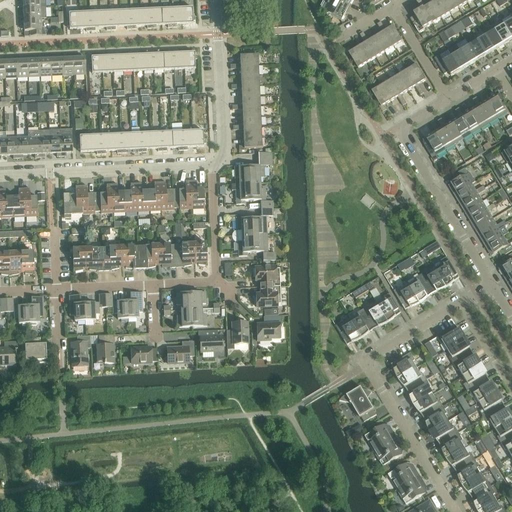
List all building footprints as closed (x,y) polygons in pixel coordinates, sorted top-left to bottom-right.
[(45,0),(22,0),(23,9),(41,8),(46,8),(45,0)] [(348,8),(333,0),(329,0),(327,5),(321,8),(327,18),(330,16),(341,22),(348,8)] [(333,0),(348,8),(352,0),(333,0)] [(438,0),(432,4),(442,19),(450,14),(441,0),(438,0)] [(459,9),(453,0),(441,0),(450,14),(459,9)] [(453,0),(459,9),(468,4),(465,0),(453,0)] [(424,9),(426,8),(423,4),(419,6),(423,12),(410,20),(419,34),(425,31),(425,30),(433,25),(424,9)] [(424,9),(433,25),(442,19),(432,4),(426,8),(424,9)] [(23,9),(24,20),(41,20),(46,19),(46,8),(41,8),(23,9)] [(182,9),(171,10),(172,29),(177,28),(177,25),(182,25),(182,9)] [(182,9),(182,25),(193,25),(193,22),(195,22),(195,18),(193,18),(192,9),(182,9)] [(151,11),(152,30),(156,29),(156,26),(162,26),(161,10),(151,11)] [(171,10),(161,10),(162,26),(168,26),(168,29),(172,29),(171,10)] [(131,31),(131,11),(120,12),(121,28),(127,28),(127,31),(131,31)] [(141,11),(131,11),(131,31),(136,30),(136,27),(141,27),(141,11)] [(151,11),(141,11),(141,27),(147,27),(147,30),(152,30),(151,11)] [(110,12),(100,13),(101,29),(106,29),(107,32),(111,31),(110,12)] [(110,12),(111,31),(116,31),(115,28),(121,28),(120,12),(110,12)] [(80,14),(80,30),(86,30),(86,32),(91,32),(90,13),(80,14)] [(90,13),(91,32),(95,32),(95,29),(101,29),(100,13),(90,13)] [(80,30),(80,14),(69,14),(69,23),(67,23),(67,28),(69,28),(70,30),(80,30)] [(41,20),(24,20),(24,32),(30,32),(30,36),(29,37),(46,36),(43,28),(41,29),(41,20)] [(496,31),(505,46),(511,41),(511,37),(505,26),(496,31)] [(384,27),(380,29),(383,34),(376,38),(385,53),(394,48),(385,33),(386,31),(384,27)] [(385,33),(394,48),(403,43),(394,27),(386,31),(385,33)] [(487,36),(496,51),(505,46),(496,31),(487,36)] [(478,42),(487,56),(496,51),(487,36),(478,42)] [(358,48),(368,64),(376,59),(367,43),(369,42),(366,38),(363,40),(365,44),(358,48)] [(367,43),(376,59),(385,53),(376,38),(369,42),(367,43)] [(460,50),(459,50),(470,67),(478,62),(470,47),(469,47),(466,41),(458,46),(460,50)] [(478,42),(470,47),(478,62),(487,56),(478,42)] [(368,64),(358,48),(352,53),(349,48),(345,51),(349,57),(350,56),(358,70),(368,64)] [(459,50),(451,55),(461,72),(470,67),(459,50)] [(184,70),(184,54),(178,54),(178,51),(173,52),(174,71),(184,70)] [(149,56),(143,56),(144,72),(154,72),(153,52),(148,53),(149,56)] [(157,52),(153,52),(154,72),(164,71),(163,55),(158,55),(157,52)] [(169,55),(163,55),(164,71),(174,71),(173,52),(169,52),(169,55)] [(461,72),(451,55),(449,52),(440,57),(435,60),(445,76),(449,73),(452,78),(461,72)] [(133,72),(132,53),(128,54),(128,57),(122,57),(123,73),(133,72)] [(132,53),(133,72),(144,72),(143,56),(137,56),(137,53),(132,53)] [(108,58),(102,58),(103,74),(113,73),(112,54),(108,55),(108,58)] [(112,54),(113,73),(123,73),(122,57),(117,57),(117,54),(112,54)] [(184,54),(184,70),(195,70),(195,60),(197,60),(197,56),(195,56),(194,54),(184,54)] [(240,57),(240,65),(240,68),(258,67),(258,56),(240,57)] [(103,74),(102,58),(91,58),(91,61),(89,61),(89,65),(92,65),(92,74),(103,74)] [(74,76),(73,59),(62,60),(63,77),(74,76)] [(73,59),(74,76),(86,76),(85,59),(73,59)] [(51,77),(50,60),(39,61),(40,78),(51,77)] [(50,60),(51,77),(63,77),(62,60),(50,60)] [(16,62),(17,79),(28,79),(27,61),(16,62)] [(39,61),(27,61),(28,79),(40,78),(39,61)] [(16,62),(5,62),(5,80),(17,79),(16,62)] [(240,65),(235,66),(235,70),(240,70),(241,78),(259,77),(258,67),(240,68),(240,65)] [(417,66),(408,71),(417,87),(419,85),(426,81),(417,66)] [(415,88),(418,92),(422,90),(419,85),(417,87),(408,71),(399,76),(408,92),(415,88)] [(408,92),(399,76),(390,82),(400,97),(402,96),(408,92)] [(241,78),(241,86),(241,88),(259,87),(259,77),(241,78)] [(398,98),(400,103),(404,100),(402,96),(400,97),(390,82),(382,87),(391,102),(398,98)] [(241,86),(236,86),(236,90),(241,90),(242,98),(260,97),(259,87),(241,88),(241,86)] [(391,102),(382,87),(372,92),(381,106),(379,107),(383,113),(387,111),(384,107),(391,102)] [(488,102),(498,119),(508,114),(502,105),(506,103),(500,94),(488,102)] [(242,98),(242,106),(242,108),(260,107),(260,97),(242,98)] [(475,105),(477,108),(479,107),(490,124),(498,119),(488,102),(481,106),(479,102),(475,105)] [(242,110),(242,118),(261,118),(260,107),(242,108),(242,106),(237,106),(237,111),(242,110)] [(470,112),(481,130),(490,124),(479,107),(477,108),(470,112)] [(461,113),(458,115),(460,119),(462,118),(472,135),(481,130),(470,112),(464,116),(461,113)] [(261,118),(242,118),(243,126),(243,129),(261,128),(261,118)] [(462,118),(460,119),(453,123),(463,140),(472,135),(462,118)] [(440,126),(442,129),(444,128),(455,145),(463,140),(453,123),(446,127),(444,123),(440,126)] [(243,126),(238,127),(238,131),(243,131),(243,139),(262,138),(261,128),(243,129),(243,126)] [(442,129),(435,133),(446,151),(455,145),(444,128),(442,129)] [(49,132),(51,155),(56,154),(57,158),(61,158),(61,137),(60,131),(49,132)] [(28,138),(29,156),(35,155),(35,159),(40,159),(39,132),(28,133),(28,138)] [(51,155),(49,132),(39,132),(40,159),(45,159),(45,155),(51,155)] [(192,132),(182,133),(183,152),(188,151),(187,148),(193,148),(192,132)] [(192,132),(193,148),(204,148),(204,145),(206,145),(206,141),(203,141),(203,132),(192,132)] [(151,134),(152,150),(158,150),(158,153),(162,153),(162,133),(151,134)] [(162,133),(162,153),(167,152),(167,149),(173,149),(172,133),(162,133)] [(183,152),(182,133),(172,133),(173,149),(178,149),(179,152),(183,152)] [(423,141),(428,150),(433,157),(436,155),(437,156),(446,151),(435,133),(423,141)] [(131,135),(132,151),(137,151),(138,154),(142,153),(141,134),(131,135)] [(141,134),(142,153),(147,153),(146,150),(152,150),(151,134),(141,134)] [(111,136),(111,152),(117,152),(117,155),(122,154),(121,135),(111,136)] [(121,135),(122,154),(126,154),(126,151),(132,151),(131,135),(121,135)] [(61,137),(61,158),(66,158),(66,154),(73,154),(72,136),(61,137)] [(101,155),(101,136),(90,137),(91,153),(97,153),(97,156),(101,155)] [(101,136),(101,155),(106,155),(106,152),(111,152),(111,136),(101,136)] [(91,153),(90,137),(79,137),(80,146),(78,146),(78,151),(80,151),(80,153),(91,153)] [(17,139),(18,160),(23,160),(23,156),(29,156),(28,138),(17,139)] [(262,138),(243,139),(244,147),(239,147),(239,151),(246,151),(246,150),(262,149),(262,138)] [(17,139),(6,139),(7,157),(13,156),(13,160),(18,160),(17,139)] [(511,148),(503,155),(508,164),(511,163),(511,162),(511,161),(511,148)] [(272,160),(258,161),(259,167),(249,168),(250,185),(260,184),(260,179),(264,179),(264,167),(272,167),(272,160)] [(239,180),(239,185),(250,185),(249,168),(234,168),(235,180),(239,180)] [(449,186),(455,195),(472,185),(467,177),(469,175),(465,169),(453,177),(456,182),(449,186)] [(180,209),(180,211),(192,211),(191,181),(190,181),(190,182),(185,182),(186,191),(180,191),(180,190),(172,191),(172,192),(173,200),(180,200),(180,209)] [(191,181),(192,211),(204,210),(204,211),(205,211),(204,190),(203,190),(197,190),(196,181),(191,182),(191,181)] [(155,192),(148,193),(149,213),(161,212),(160,183),(159,183),(160,183),(154,183),(155,192)] [(160,183),(161,212),(174,211),(174,209),(180,209),(180,200),(173,200),(172,192),(166,192),(165,183),(160,183)] [(131,194),(124,194),(125,214),(137,213),(136,184),(130,184),(131,194)] [(136,184),(137,213),(149,213),(148,193),(142,193),(141,184),(136,184)] [(250,185),(251,202),(260,202),(261,210),(273,210),(272,202),(265,203),(265,190),(260,190),(260,184),(250,185)] [(113,214),(112,185),(106,186),(107,195),(101,195),(100,195),(101,203),(94,204),(94,213),(95,213),(101,213),(101,215),(113,214)] [(112,185),(113,214),(125,214),(124,194),(118,194),(117,185),(112,185)] [(250,185),(239,185),(232,186),(232,192),(235,192),(236,206),(245,206),(245,202),(251,202),(250,185)] [(476,192),(472,185),(455,195),(460,204),(477,194),(476,192)] [(82,216),(81,186),(81,187),(76,187),(76,196),(70,196),(70,195),(63,196),(64,219),(71,219),(71,216),(82,216)] [(81,186),(82,216),(95,215),(95,213),(94,213),(94,204),(101,203),(100,195),(101,195),(101,194),(93,194),(93,195),(87,195),(87,186),(82,187),(81,186)] [(0,190),(0,189),(0,190),(1,219),(13,219),(12,199),(6,199),(6,190),(0,190)] [(19,199),(12,199),(13,219),(25,218),(24,189),(19,190),(19,199)] [(24,189),(25,218),(37,218),(37,219),(38,219),(37,197),(36,197),(36,198),(30,198),(29,189),(24,189)] [(460,204),(465,213),(483,202),(479,196),(482,194),(480,190),(476,192),(477,194),(460,204)] [(483,202),(465,213),(471,222),(488,211),(487,209),(483,202)] [(490,207),(487,209),(488,211),(471,222),(476,230),(493,220),(489,213),(493,211),(490,207)] [(261,219),(251,219),(252,237),(267,236),(266,218),(273,217),(273,210),(261,210),(261,219)] [(232,236),(232,237),(252,237),(251,219),(245,220),(245,216),(237,217),(237,232),(236,232),(235,232),(234,233),(233,233),(233,234),(232,235),(232,236)] [(476,230),(481,239),(498,229),(497,227),(493,220),(476,230)] [(501,225),(497,227),(498,229),(481,239),(486,248),(504,237),(500,231),(503,228),(501,225)] [(252,237),(253,254),(263,253),(263,262),(275,262),(275,254),(267,254),(267,236),(252,237)] [(247,254),(253,254),(252,237),(232,237),(232,238),(232,239),(233,240),(233,241),(234,242),(235,242),(236,243),(237,243),(238,243),(238,258),(247,257),(247,254)] [(504,237),(486,248),(492,257),(499,253),(502,258),(511,252),(511,246),(511,245),(509,246),(504,237)] [(194,245),(195,264),(198,263),(198,266),(206,267),(206,268),(207,268),(206,244),(194,245)] [(181,246),(176,246),(177,269),(184,269),(184,268),(192,266),(192,264),(195,264),(194,245),(181,245),(181,246)] [(139,248),(140,271),(148,270),(155,268),(155,265),(158,265),(157,246),(145,247),(139,248)] [(170,246),(157,246),(158,265),(161,265),(162,268),(169,269),(177,269),(176,246),(170,246)] [(109,249),(103,249),(104,272),(111,272),(111,271),(119,270),(119,267),(122,267),(121,248),(109,249)] [(121,248),(122,267),(125,267),(125,270),(133,270),(133,271),(140,271),(139,248),(134,248),(121,248)] [(85,250),(86,269),(89,268),(89,271),(97,272),(97,273),(104,272),(103,249),(97,250),(97,249),(85,250)] [(86,269),(85,250),(72,250),(74,274),(75,274),(75,273),(83,271),(83,269),(86,269)] [(21,254),(22,272),(25,272),(25,275),(33,276),(34,276),(33,253),(21,254)] [(0,254),(0,273),(1,273),(1,276),(9,277),(9,278),(10,277),(9,254),(0,254)] [(9,254),(10,277),(11,277),(19,275),(19,272),(22,272),(21,254),(9,254)] [(500,270),(505,279),(511,274),(511,254),(503,260),(506,266),(500,270)] [(436,270),(446,287),(455,282),(454,281),(459,278),(447,258),(440,263),(442,266),(436,270)] [(260,282),(260,288),(279,288),(279,281),(277,281),(276,268),(270,268),(270,262),(263,262),(263,268),(255,269),(255,282),(260,282)] [(428,272),(421,276),(433,295),(446,287),(436,270),(429,274),(428,272)] [(409,286),(419,303),(433,295),(421,276),(414,280),(415,282),(409,286)] [(370,293),(375,290),(371,283),(366,286),(370,293)] [(419,303),(409,286),(403,290),(401,288),(394,292),(405,311),(410,308),(419,303)] [(279,288),(260,288),(261,295),(256,295),(256,309),(278,308),(278,295),(280,295),(279,288)] [(191,294),(191,311),(202,311),(202,305),(206,305),(205,293),(191,294)] [(127,303),(128,322),(136,322),(136,320),(139,320),(138,314),(143,314),(142,294),(130,294),(130,302),(127,303)] [(181,306),(181,312),(191,311),(191,294),(176,295),(177,306),(181,306)] [(105,296),(106,309),(113,308),(113,315),(118,315),(118,321),(121,320),(121,323),(128,322),(127,303),(112,303),(112,295),(105,296)] [(377,305),(388,322),(396,317),(396,316),(401,313),(390,295),(383,299),(384,301),(377,305)] [(100,304),(84,305),(85,324),(93,324),(92,322),(95,322),(95,316),(99,316),(99,309),(106,309),(105,296),(99,296),(100,304)] [(85,324),(84,305),(81,305),(81,297),(69,297),(70,317),(74,317),(75,323),(78,322),(78,325),(85,324)] [(28,307),(29,327),(37,327),(37,324),(40,324),(39,318),(44,318),(43,298),(31,299),(32,307),(28,307)] [(6,300),(7,313),(14,313),(14,319),(19,319),(19,325),(22,325),(22,327),(29,327),(28,307),(13,308),(13,300),(6,300)] [(370,307),(363,311),(374,330),(388,322),(377,305),(371,309),(370,307)] [(191,311),(181,312),(181,317),(177,317),(178,329),(192,328),(191,311)] [(202,311),(191,311),(192,328),(207,328),(206,316),(202,316),(202,311)] [(351,321),(361,338),(374,330),(363,311),(356,315),(357,317),(351,321)] [(280,325),(281,325),(281,317),(267,318),(267,325),(257,325),(258,340),(258,342),(271,342),(270,340),(280,340),(280,325)] [(361,338),(351,321),(344,325),(343,323),(336,327),(347,346),(352,343),(361,338)] [(234,345),(248,345),(247,324),(232,324),(232,334),(227,334),(227,351),(234,350),(234,345)] [(444,344),(448,351),(465,340),(459,332),(456,327),(437,338),(442,345),(444,344)] [(200,338),(201,353),(223,352),(222,337),(218,337),(217,332),(202,332),(202,338),(200,338)] [(113,348),(115,348),(114,336),(98,337),(99,347),(97,347),(98,363),(104,362),(104,365),(114,365),(113,348)] [(91,349),(90,338),(77,338),(77,344),(71,344),(72,368),(88,368),(87,350),(91,349)] [(34,362),(37,365),(50,364),(49,352),(46,352),(46,346),(40,346),(40,340),(22,340),(23,354),(23,361),(26,361),(26,363),(34,362)] [(449,358),(453,365),(473,354),(465,340),(448,351),(451,357),(449,358)] [(0,349),(0,367),(15,366),(15,349),(18,349),(17,343),(4,343),(4,349),(0,349)] [(189,358),(194,358),(194,343),(182,343),(182,349),(167,350),(168,365),(189,364),(189,358)] [(152,363),(158,363),(157,350),(151,350),(151,349),(131,350),(132,365),(152,365),(152,363)] [(395,371),(400,379),(417,369),(413,363),(415,361),(411,354),(392,365),(395,370),(395,371)] [(460,371),(464,377),(481,367),(473,354),(453,365),(458,372),(460,371)] [(468,393),(470,392),(488,380),(481,367),(464,377),(467,384),(464,386),(468,393)] [(417,369),(400,379),(408,393),(427,381),(423,374),(421,376),(417,369)] [(488,380),(470,392),(474,399),(476,397),(480,404),(496,394),(488,380)] [(408,393),(416,406),(433,396),(429,389),(431,388),(427,381),(408,393)] [(364,423),(377,416),(376,415),(376,416),(372,409),(373,408),(366,397),(371,394),(372,394),(370,393),(368,392),(366,391),(363,391),(361,391),(359,391),(357,391),(354,391),(352,392),(350,393),(348,395),(346,396),(344,397),(343,399),(341,400),(339,402),(340,403),(340,402),(351,405),(352,406),(352,405),(359,417),(360,416),(364,423)] [(496,394),(480,404),(483,410),(480,412),(484,419),(505,407),(496,394)] [(416,406),(424,419),(443,408),(439,401),(437,402),(433,396),(416,406)] [(492,424),(496,431),(511,420),(511,419),(505,407),(484,419),(488,426),(492,424)] [(443,408),(424,419),(432,432),(449,422),(445,416),(447,414),(443,408)] [(498,438),(502,445),(511,438),(511,420),(496,431),(500,437),(498,438)] [(453,429),(449,422),(432,432),(440,446),(459,434),(455,427),(453,429)] [(365,437),(374,452),(397,439),(394,433),(388,431),(385,426),(365,437)] [(440,446),(448,459),(465,449),(461,443),(463,441),(459,434),(440,446)] [(508,451),(511,457),(511,456),(511,438),(502,445),(506,452),(508,451)] [(397,439),(374,452),(384,467),(403,456),(399,450),(401,445),(397,439)] [(448,459),(456,472),(475,461),(471,454),(469,455),(465,449),(448,459)] [(456,472),(464,486),(481,476),(477,469),(479,468),(475,461),(456,472)] [(389,476),(398,491),(420,477),(417,471),(411,470),(408,464),(389,476)] [(481,476),(464,486),(472,499),(491,488),(487,481),(485,482),(481,476)] [(420,477),(398,491),(407,506),(426,494),(422,489),(424,483),(420,477)] [(491,488),(472,499),(479,511),(481,511),(497,502),(493,495),(495,494),(491,488)] [(433,511),(432,510),(435,509),(430,502),(413,511),(433,511)] [(481,511),(505,511),(503,508),(501,509),(497,502),(481,511)]
